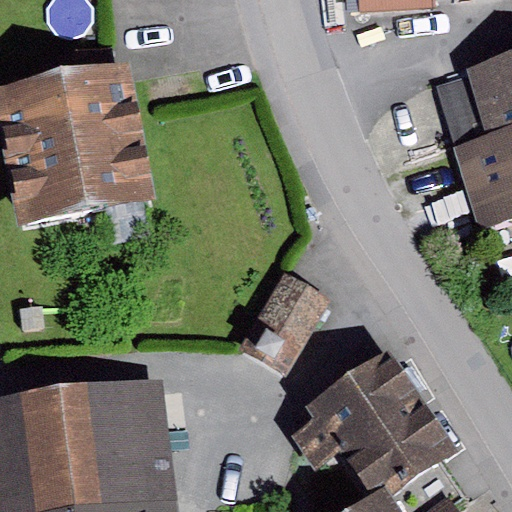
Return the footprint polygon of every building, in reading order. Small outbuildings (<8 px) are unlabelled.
[(359,0),(361,15),(436,12),(434,0),(359,0)] [(511,56),(430,83),(492,254),(511,245),(511,56)] [(128,69),(0,92),(0,134),(17,225),(152,200),(128,69)] [(331,302),(285,275),(241,351),(286,378),(331,302)] [(465,454),(393,352),(309,412),(317,423),(293,439),(316,472),(339,456),(370,499),(386,487),(403,511),(437,511),(446,506),(461,496),(443,470),(465,454)] [(160,385),(0,405),(0,511),(149,511),(176,509),(160,385)] [(450,511),(446,506),(437,511),(403,511),(386,487),(370,499),(351,511),(450,511)]
